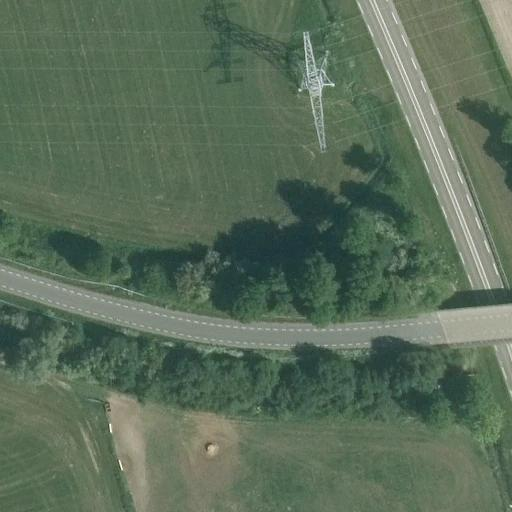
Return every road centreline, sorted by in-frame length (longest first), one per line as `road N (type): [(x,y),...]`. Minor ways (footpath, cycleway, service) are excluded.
road 1 (secondary): [(0,284),(185,338),(326,342),(511,323)]
road 2 (primary): [(511,357),(371,0)]
